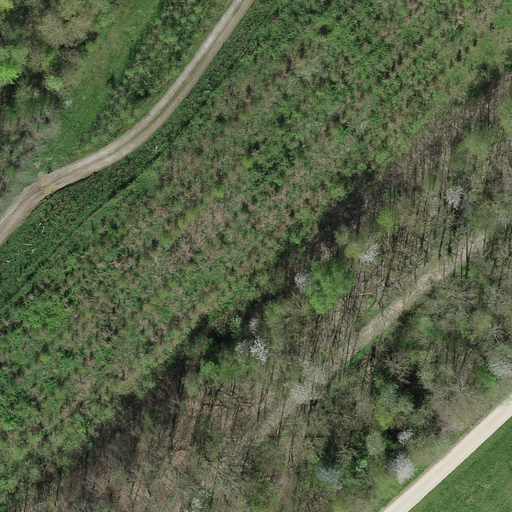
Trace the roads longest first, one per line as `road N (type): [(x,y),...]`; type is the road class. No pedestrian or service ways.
road 1 (track): [(171,511),(511,215)]
road 2 (unclassified): [(511,421),(405,511)]
